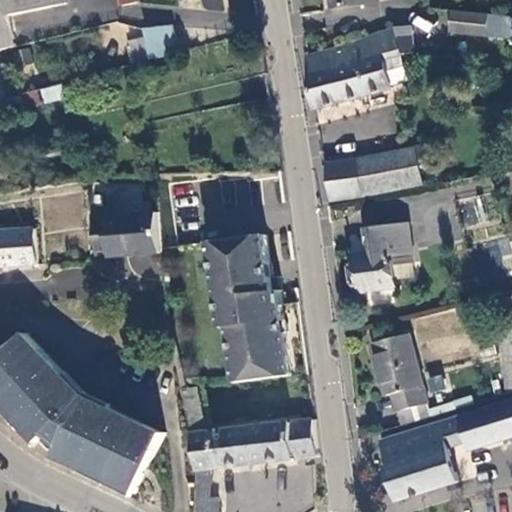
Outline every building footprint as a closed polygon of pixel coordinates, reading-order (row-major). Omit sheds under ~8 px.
[(67,0),(0,0),(0,2),(2,12),(4,11),(9,10),(11,16),(68,4),(67,0)] [(334,0),(336,9),(381,3),(380,0),(334,0)] [(511,14),(445,9),(444,31),(511,36),(511,14)] [(0,50),(18,46),(11,16),(9,10),(4,11),(2,12),(0,12),(0,50)] [(155,60),(183,53),(177,26),(148,32),(150,38),(155,60)] [(353,45),(309,57),(316,110),(395,88),(394,85),(411,80),(401,31),(380,34),(353,45)] [(337,31),(311,38),(315,51),(340,44),(337,31)] [(136,42),(140,64),(155,60),(150,38),(136,42)] [(16,51),(19,66),(36,63),(33,48),(16,51)] [(49,103),(68,98),(65,84),(46,89),(49,103)] [(502,88),(476,89),(477,105),(502,104),(502,88)] [(49,103),(46,89),(25,94),(28,108),(49,103)] [(25,94),(11,97),(15,111),(28,108),(25,94)] [(0,100),(0,115),(15,111),(11,97),(0,100)] [(0,196),(87,182),(79,147),(49,152),(46,137),(10,142),(17,179),(0,181),(0,196)] [(366,197),(425,185),(418,150),(360,161),(366,197)] [(366,197),(360,161),(329,165),(334,200),(366,197)] [(463,201),(464,224),(476,223),(475,200),(463,201)] [(112,257),(164,252),(162,213),(109,217),(109,214),(97,215),(97,256),(112,254),(112,257)] [(411,223),(368,229),(371,254),(354,256),(359,294),(400,288),(397,265),(416,262),(411,223)] [(0,268),(40,265),(38,229),(0,231),(0,268)] [(236,382),(294,375),(281,277),(274,277),(267,235),(210,242),(222,328),(230,327),(236,382)] [(508,393),(511,392),(511,297),(501,300),(500,298),(477,304),(480,318),(502,312),(508,393)] [(29,333),(0,360),(0,377),(35,414),(24,423),(40,440),(47,435),(64,448),(60,455),(139,493),(166,433),(88,396),(29,333)] [(412,335),(375,345),(383,374),(382,375),(388,396),(394,395),(398,412),(430,404),(412,335)] [(35,414),(0,377),(0,397),(24,423),(35,414)] [(320,458),(317,420),(207,431),(199,387),(185,389),(194,440),(200,474),(197,511),(219,511),(220,499),(213,499),(203,498),(203,470),(214,469),(320,458)] [(511,402),(383,441),(390,463),(386,464),(397,501),(462,482),(451,448),(469,442),(471,446),(511,434),(511,402)] [(213,499),(214,469),(203,470),(203,498),(213,499)]
